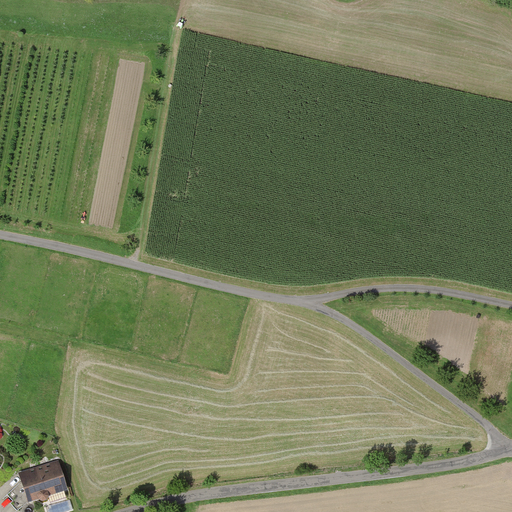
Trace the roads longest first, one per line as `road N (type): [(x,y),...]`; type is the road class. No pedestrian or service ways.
road 1 (track): [(0,236),(326,312),(511,448)]
road 2 (residential): [(421,470),(199,495),(140,511)]
road 3 (track): [(292,302),(423,291),(511,307)]
